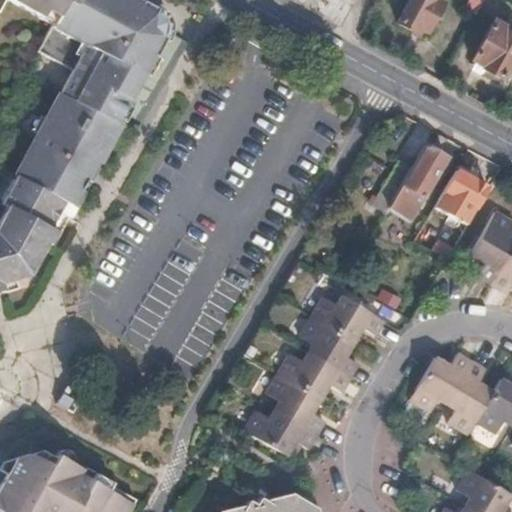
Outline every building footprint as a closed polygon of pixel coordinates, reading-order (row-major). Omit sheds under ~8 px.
[(5,0),(51,24),(63,0),(5,0)] [(157,46),(165,30),(160,16),(130,0),(63,0),(51,24),(36,53),(72,72),(37,139),(16,179),(18,180),(65,206),(69,208),(86,175),(126,101),(157,46)] [(426,32),(443,0),(408,0),(398,21),(416,31),(419,27),(426,32)] [(475,15),(482,0),(466,0),(463,8),(475,15)] [(509,63),(511,58),(511,31),(508,30),(510,26),(507,23),(508,21),(501,16),(499,20),(495,18),(473,59),(484,65),(483,67),(501,78),(509,63)] [(416,213),(434,183),(450,156),(427,143),(414,165),(401,158),(389,177),(373,203),(387,211),(390,206),(397,210),(412,218),(416,213)] [(469,218),(488,186),(469,174),(472,169),(461,162),(439,200),(451,206),(454,200),(464,205),(460,213),(469,218)] [(0,288),(29,279),(48,247),(52,250),(59,238),(49,232),(65,206),(18,180),(3,206),(8,209),(0,222),(0,288)] [(490,282),(511,244),(511,238),(506,235),(511,224),(511,220),(494,210),(482,231),(470,253),(477,257),(484,261),(476,273),(490,282)] [(400,238),(407,227),(393,219),(392,222),(383,217),(379,226),(400,238)] [(447,256),(452,249),(437,240),(433,248),(447,256)] [(511,244),(490,282),(504,290),(511,277),(511,244)] [(383,319),(341,294),(335,304),(322,296),(310,315),(353,340),(361,326),(374,334),(383,319)] [(344,354),(353,340),(310,315),(299,334),(312,342),(307,351),(349,376),(356,362),(344,354)] [(349,376),(307,351),(302,360),(288,351),(277,371),(319,396),(328,382),(341,389),(349,376)] [(444,402),(470,358),(456,351),(449,364),(443,361),(434,356),(425,372),(410,398),(429,409),(436,398),(444,402)] [(475,419),(492,390),(476,381),(485,367),(470,358),(444,402),(453,408),(447,419),(467,431),(475,419)] [(311,411),(319,396),(277,371),(266,390),(279,398),(274,408),(315,433),(324,419),(311,411)] [(511,423),(511,421),(511,383),(500,377),(492,390),(475,419),(497,432),(504,419),(511,423)] [(71,417),(83,397),(66,388),(55,406),(71,417)] [(307,447),(315,433),(274,408),(269,415),(255,408),(244,428),(267,441),(287,453),(291,446),(294,440),(307,447)] [(131,511),(135,504),(110,490),(107,493),(78,477),(79,473),(54,459),(48,470),(27,458),(13,462),(0,485),(0,511),(131,511)] [(510,511),(502,507),(510,492),(509,492),(481,475),(467,467),(456,487),(469,495),(463,505),(475,511),(510,511)] [(273,504),(292,499),(282,492),(262,498),(273,504)] [(317,511),(317,506),(301,497),(293,499),(292,499),(273,504),(262,498),(257,495),(253,503),(244,497),(241,504),(236,511),(317,511)]
